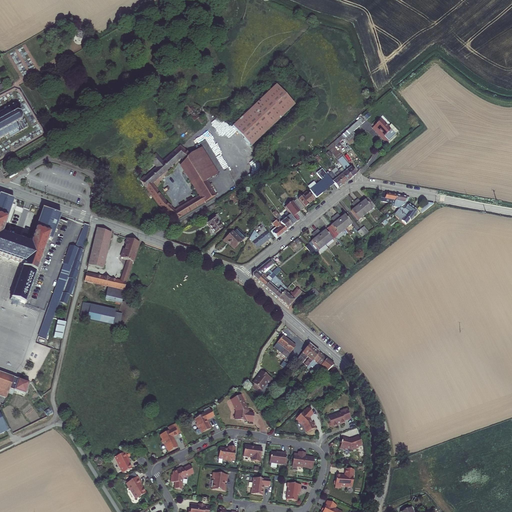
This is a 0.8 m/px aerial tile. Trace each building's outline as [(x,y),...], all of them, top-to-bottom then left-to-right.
[(77,29),(75,36),(82,38),(84,31),(77,29)] [(295,106),(276,86),(232,127),(250,147),(295,106)] [(200,116),(202,115),(191,98),(181,105),(192,123),(197,120),(200,124),(204,122),(200,116)] [(0,110),(0,139),(4,138),(6,141),(29,128),(24,117),(21,119),(23,115),(21,111),(17,110),(18,109),(15,102),(0,110)] [(395,129),(385,119),(378,126),(388,136),(389,135),(394,140),(401,133),(396,129),(395,129)] [(360,121),(342,136),(344,139),(349,145),(358,137),(353,132),(363,124),(360,121)] [(193,135),(201,145),(213,134),(205,125),(193,135)] [(344,167),(353,178),(358,174),(335,147),(344,139),(342,136),(328,148),(330,150),(344,167)] [(177,161),(179,159),(187,155),(179,146),(161,161),(154,153),(147,159),(153,167),(137,182),(170,220),(174,212),(150,185),(177,161)] [(201,147),(187,155),(204,181),(217,173),(201,147)] [(174,212),(170,220),(174,220),(214,197),(204,181),(190,157),(187,155),(177,161),(199,196),(174,212)] [(250,175),(259,170),(255,163),(246,168),(250,175)] [(353,178),(344,167),(339,171),(348,182),(353,178)] [(318,198),(324,193),(323,191),(330,186),(331,187),(334,185),(330,179),(322,169),(318,173),(323,180),(318,184),(315,182),(309,187),(318,198)] [(348,182),(339,171),(335,175),(344,185),(348,182)] [(344,185),(335,175),(330,179),(334,185),(338,189),(344,185)] [(15,197),(1,192),(0,194),(0,258),(23,266),(10,299),(18,301),(25,304),(50,235),(53,236),(62,213),(45,205),(30,244),(2,235),(15,197)] [(413,197),(401,194),(390,192),(385,192),(381,195),(381,199),(397,202),(400,199),(402,200),(401,202),(406,204),(407,201),(409,201),(409,200),(412,200),(413,197)] [(294,201),(300,209),(303,206),(305,209),(311,205),(310,204),(314,201),(309,194),(304,198),(302,195),(294,201)] [(364,200),(361,202),(358,198),(354,200),(364,214),(371,209),(364,200)] [(364,214),(354,200),(351,202),(355,207),(351,209),(357,219),(364,214)] [(423,214),(435,205),(431,203),(421,211),(423,214)] [(387,221),(390,223),(405,212),(409,217),(405,220),(409,224),(413,220),(419,211),(412,204),(409,207),(407,205),(387,221)] [(194,215),(197,219),(214,209),(211,205),(194,215)] [(275,211),(273,215),(276,220),(285,231),(295,222),(290,215),(284,219),(279,213),(278,215),(275,211)] [(208,225),(213,233),(221,228),(218,222),(221,220),(217,213),(204,222),(207,226),(208,225)] [(338,213),(335,215),(345,229),(352,224),(345,214),(341,218),(338,213)] [(331,226),(338,235),(345,229),(335,215),(332,218),(335,222),(331,226)] [(275,228),(270,232),(275,239),(285,231),(276,220),(272,223),(275,228)] [(77,249),(70,247),(38,337),(46,339),(59,303),(69,304),(70,298),(73,298),(90,226),(85,225),(77,249)] [(99,228),(90,265),(103,268),(112,231),(99,228)] [(232,231),(222,241),(225,244),(226,243),(232,250),(246,236),(237,228),(233,232),(232,231)] [(334,236),(328,228),(322,233),(318,228),(315,231),(325,244),(332,239),(331,238),(334,236)] [(259,237),(254,230),(249,239),(258,250),(269,242),(268,240),(271,238),(264,229),(261,232),(262,234),(259,237)] [(310,244),(316,252),(325,244),(315,231),(312,233),(315,238),(309,243),(310,244)] [(125,295),(141,242),(138,241),(128,238),(126,245),(127,245),(125,251),(124,251),(122,257),(130,260),(123,283),(86,273),(83,283),(108,291),(125,295)] [(316,252),(310,244),(306,248),(313,257),(318,254),(316,252)] [(255,281),(257,283),(263,277),(262,275),(273,266),(269,262),(252,276),(252,278),(255,281)] [(262,275),(263,277),(274,267),(273,266),(262,275)] [(260,286),(264,289),(275,280),(272,278),(269,281),(268,279),(267,281),(263,277),(257,283),(260,286)] [(285,294),(288,291),(275,280),(264,289),(270,295),(277,301),(285,294)] [(307,296),(312,301),(318,296),(314,290),(307,296)] [(125,295),(108,291),(106,301),(122,305),(125,295)] [(282,306),(287,310),(302,295),(298,291),(296,293),(297,294),(292,300),(285,294),(277,301),(282,306)] [(115,313),(116,310),(83,303),(80,318),(120,327),(123,314),(115,313)] [(65,323),(57,321),(53,337),(61,339),(65,323)] [(282,336),(277,343),(285,350),(281,355),(285,358),(295,347),(282,336)] [(29,360),(35,363),(41,349),(35,346),(29,360)] [(303,357),(305,359),(313,350),(308,346),(296,360),(299,363),(303,357)] [(313,350),(305,359),(307,361),(303,366),(305,369),(311,363),(318,355),(313,350)] [(311,363),(315,367),(322,359),(318,355),(311,363)] [(279,367),(287,372),(296,360),(293,357),(286,366),(282,363),(279,367)] [(319,373),(327,363),(322,359),(315,367),(312,370),(314,373),(317,375),(319,373)] [(325,376),(333,367),(327,363),(319,373),(321,375),(322,373),(325,376)] [(13,376),(0,371),(0,393),(6,396),(7,393),(13,376)] [(261,371),(252,383),(261,390),(268,382),(269,383),(272,379),(261,371)] [(29,382),(13,376),(7,393),(12,395),(14,390),(25,394),(29,382)] [(250,412),(240,395),(230,400),(236,411),(235,419),(255,421),(256,412),(250,412)] [(54,413),(50,407),(44,411),(48,416),(54,413)] [(313,413),(306,408),(302,413),(301,412),(295,420),(299,424),(301,424),(303,426),(306,432),(308,432),(310,431),(311,430),(315,427),(312,422),(311,421),(309,420),(309,419),(313,413)] [(349,419),(346,409),(340,411),(340,412),(327,416),(329,421),(328,423),(329,425),(330,426),(331,427),(337,425),(337,424),(343,422),(343,421),(349,419)] [(207,419),(214,415),(212,410),(204,413),(205,414),(195,419),(197,422),(196,423),(199,429),(200,428),(201,432),(211,427),(207,419)] [(0,433),(9,429),(0,412),(0,433)] [(162,439),(163,441),(164,442),(168,450),(177,446),(172,436),(178,433),(175,427),(160,434),(162,437),(162,439)] [(361,446),(358,437),(350,440),(344,439),(343,443),(342,443),(342,444),(342,449),(346,450),(346,449),(352,450),(353,451),(358,448),(361,446)] [(257,447),(244,445),(242,456),(251,457),(255,458),(255,461),(259,462),(261,451),(257,450),(257,447)] [(235,448),(228,447),(228,449),(219,448),(218,458),(222,459),(222,460),(231,461),(231,460),(234,460),(235,457),(234,456),(235,448)] [(271,452),(270,462),(285,464),(287,452),(282,452),(282,453),(271,452)] [(127,459),(124,453),(114,458),(122,473),(131,469),(126,459),(127,459)] [(299,458),(295,457),(293,471),(297,471),(298,470),(313,472),(315,461),(308,460),(308,461),(306,461),(306,456),(300,455),(299,458)] [(176,470),(177,470),(173,472),(173,474),(171,474),(171,481),(175,481),(174,488),(181,488),(182,478),(193,473),(190,466),(183,469),(182,467),(176,470)] [(341,488),(352,488),(353,479),(354,470),(344,469),(344,476),(336,475),(335,482),(334,483),(334,485),(335,486),(334,489),(341,489),(341,488)] [(227,475),(214,473),(212,474),(212,477),(213,479),(212,489),(225,492),(226,487),(224,484),(224,482),(226,482),(227,475)] [(126,483),(136,499),(146,493),(140,483),(141,482),(138,476),(126,483)] [(251,493),(263,495),(264,486),(269,486),(270,479),(264,478),(264,479),(254,477),(251,493)] [(300,491),(301,484),(288,482),(287,487),(288,487),(286,499),(297,500),(298,491),(300,491)] [(336,506),(328,502),(324,509),(325,509),(323,511),(338,511),(334,510),(336,506)]
